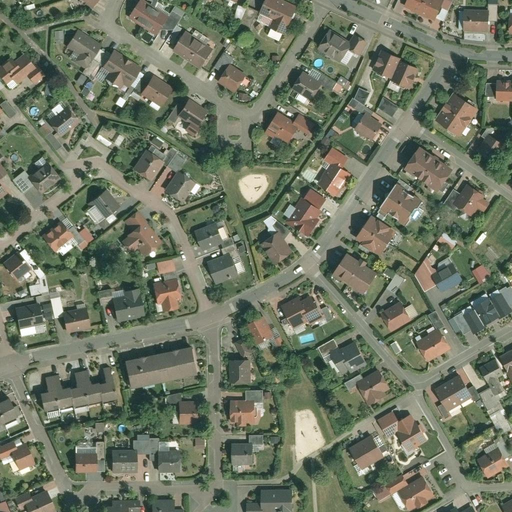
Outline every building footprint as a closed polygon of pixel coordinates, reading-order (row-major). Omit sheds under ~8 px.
[(142,0),(139,0),(128,17),(155,34),(158,29),(167,16),(154,7),(150,5),(142,0)] [(281,0),(264,0),(259,13),(272,18),(268,27),(283,34),(296,6),(281,0)] [(406,0),(404,6),(434,18),(439,7),(441,0),(406,0)] [(441,0),(439,7),(447,10),(451,0),(441,0)] [(486,9),(486,20),(496,20),(496,3),(486,3),(486,9)] [(239,20),(243,7),(235,5),(232,18),(239,20)] [(250,27),(257,11),(246,6),(239,22),(250,27)] [(463,30),(486,30),(486,20),(486,9),(463,9),(463,30)] [(171,10),(167,16),(158,29),(172,29),(175,25),(181,16),(171,10)] [(181,28),(175,25),(172,29),(169,34),(175,37),(181,28)] [(78,29),(67,46),(79,54),(74,61),(84,68),(100,44),(78,29)] [(329,29),(317,48),(338,61),(347,47),(350,43),(348,42),(329,29)] [(184,30),(172,50),(199,67),(211,47),(184,30)] [(353,34),(348,42),(350,43),(347,47),(359,55),(367,42),(353,34)] [(389,74),(398,55),(399,53),(380,44),(371,65),(389,74)] [(139,68),(111,50),(99,69),(105,72),(103,76),(118,86),(120,82),(127,86),(139,68)] [(9,56),(0,62),(0,77),(5,83),(12,78),(15,82),(25,74),(34,67),(33,66),(23,52),(13,60),(9,56)] [(407,85),(416,64),(398,55),(389,74),(388,76),(407,85)] [(34,67),(25,74),(32,82),(43,74),(36,63),(33,66),(34,67)] [(228,64),(217,80),(233,91),(244,75),(228,64)] [(302,72),(291,88),(310,100),(320,83),(316,80),(302,72)] [(320,73),(316,80),(320,83),(331,90),(336,82),(320,73)] [(148,83),(141,94),(159,105),(171,87),(153,75),(148,83)] [(141,94),(148,83),(140,78),(132,91),(140,96),(141,94)] [(497,97),(497,99),(511,99),(511,79),(497,80),(497,82),(497,97)] [(396,91),(398,86),(388,82),(386,86),(396,91)] [(497,97),(497,82),(485,82),(485,96),(497,97)] [(358,87),(354,98),(364,105),(369,92),(358,87)] [(477,107),(453,91),(435,118),(459,134),(477,107)] [(120,107),(124,100),(118,96),(114,103),(120,107)] [(383,97),(379,108),(392,117),(398,107),(383,97)] [(365,113),(369,116),(372,111),(364,105),(354,98),(352,98),(348,104),(363,115),(365,113)] [(5,99),(0,102),(0,105),(9,118),(15,113),(5,99)] [(183,107),(178,116),(189,123),(185,129),(193,134),(198,127),(195,126),(205,111),(188,100),(183,107)] [(178,116),(183,107),(176,103),(167,118),(173,122),(178,116)] [(65,106),(47,120),(60,135),(77,120),(65,106)] [(277,112),(264,132),(272,137),(274,134),(286,141),(296,126),(297,125),(293,122),(277,112)] [(363,115),(354,129),(370,140),(381,124),(369,116),(365,113),(363,115)] [(298,114),(293,122),(297,125),(296,126),(307,133),(313,124),(298,114)] [(37,128),(43,136),(49,131),(50,130),(44,123),(37,128)] [(481,136),(485,138),(487,134),(489,135),(495,128),(488,127),(481,136)] [(49,131),(43,136),(54,150),(60,145),(49,131)] [(489,135),(487,134),(485,138),(477,150),(494,161),(504,145),(489,135)] [(419,146),(404,167),(436,190),(451,168),(419,146)] [(331,161),(340,167),(347,157),(331,147),(324,159),(330,163),(331,161)] [(145,150),(133,168),(149,179),(161,162),(165,155),(154,148),(151,153),(145,150)] [(170,148),(165,155),(161,162),(166,165),(173,153),(175,151),(170,148)] [(173,153),(166,165),(177,172),(177,171),(184,160),(173,153)] [(330,163),(317,182),(335,194),(349,174),(340,167),(331,161),(330,163)] [(58,178),(46,162),(27,176),(34,184),(40,192),(58,178)] [(34,184),(27,176),(23,170),(11,180),(22,193),(34,184)] [(177,172),(164,190),(181,201),(194,182),(177,171),(177,172)] [(395,183),(379,206),(404,223),(409,216),(409,214),(414,206),(416,206),(420,200),(395,183)] [(460,194),(453,203),(456,206),(470,215),(476,205),(483,210),(488,202),(482,198),(483,195),(466,184),(460,194)] [(310,189),(303,199),(318,209),(325,199),(310,189)] [(453,203),(460,194),(453,189),(443,204),(453,210),(456,206),(453,203)] [(105,190),(91,200),(104,217),(111,211),(117,206),(105,190)] [(301,197),(285,221),(307,236),(317,221),(314,219),(320,210),(318,209),(303,199),(301,197)] [(132,231),(145,221),(146,220),(137,209),(123,220),(132,231)] [(116,218),(111,211),(104,217),(97,222),(102,228),(116,218)] [(371,216),(356,238),(378,253),(393,231),(371,216)] [(277,232),(283,240),(289,230),(276,220),(271,224),(277,232)] [(59,221),(41,236),(54,251),(71,237),(72,237),(68,231),(59,221)] [(132,231),(126,235),(127,236),(122,241),(130,252),(136,247),(143,255),(161,242),(145,221),(132,231)] [(216,223),(194,231),(202,250),(218,243),(223,241),(222,240),(216,223)] [(73,227),(68,231),(72,237),(71,237),(77,245),(83,240),(73,227)] [(277,232),(260,244),(273,263),(291,251),(283,240),(277,232)] [(442,232),(436,240),(449,249),(455,241),(442,232)] [(223,241),(218,243),(220,249),(233,244),(230,237),(222,240),(223,241)] [(233,244),(220,249),(223,256),(229,254),(230,258),(237,255),(233,244)] [(38,279),(43,275),(24,250),(18,254),(29,268),(38,279)] [(16,252),(3,262),(15,279),(29,268),(18,254),(16,252)] [(347,253),(333,274),(361,292),(375,272),(363,264),(365,262),(359,257),(357,260),(347,253)] [(223,256),(207,262),(215,283),(237,275),(230,258),(229,254),(223,256)] [(161,273),(174,270),(171,259),(155,262),(158,273),(161,273)] [(423,291),(436,284),(430,274),(423,260),(413,274),(423,291)] [(451,263),(430,274),(436,284),(440,292),(461,281),(451,263)] [(480,263),(470,271),(479,284),(489,276),(480,263)] [(392,280),(395,274),(386,268),(383,274),(392,280)] [(163,280),(175,278),(177,277),(175,269),(174,270),(161,273),(163,280)] [(392,280),(386,289),(394,294),(404,279),(395,274),(392,280)] [(39,284),(28,286),(30,296),(47,292),(43,275),(38,279),(39,284)] [(163,280),(151,283),(156,303),(160,302),(162,310),(178,307),(176,300),(180,299),(175,278),(163,280)] [(498,290),(501,294),(508,307),(511,305),(511,289),(510,286),(506,288),(505,286),(498,290)] [(124,296),(112,299),(113,303),(116,321),(143,316),(137,288),(123,291),(124,296)] [(100,305),(113,303),(112,299),(110,289),(97,291),(100,305)] [(36,302),(50,299),(48,293),(35,297),(36,302)] [(473,309),(462,315),(470,330),(472,333),(485,326),(484,324),(499,316),(500,317),(510,312),(508,307),(501,294),(489,301),(487,298),(471,307),(473,309)] [(297,298),(282,305),(288,318),(290,323),(292,327),(307,320),(308,324),(323,316),(320,310),(315,300),(312,301),(310,296),(299,301),(297,298)] [(53,317),(63,316),(62,313),(59,297),(50,299),(53,317)] [(400,301),(380,312),(379,315),(382,321),(385,321),(391,331),(410,320),(400,301)] [(37,304),(14,309),(19,328),(41,323),(37,304)] [(326,307),(320,310),(323,316),(326,321),(332,318),(326,307)] [(63,316),(66,332),(89,328),(85,308),(62,313),(63,316)] [(427,315),(436,330),(437,328),(438,330),(444,326),(435,311),(427,315)] [(470,330),(462,315),(460,312),(453,317),(462,334),(470,330)] [(262,317),(245,325),(255,344),(268,337),(272,336),(269,330),(262,317)] [(274,327),(269,330),(272,336),(268,337),(273,348),(282,344),(274,327)] [(436,330),(415,341),(427,361),(449,348),(438,330),(437,328),(436,330)] [(244,338),(234,342),(241,357),(251,353),(244,338)] [(329,352),(338,347),(333,338),(316,347),(324,363),(332,359),(329,352)] [(338,347),(329,352),(332,359),(340,373),(348,369),(350,372),(366,363),(354,341),(339,349),(338,347)] [(190,345),(124,359),(129,384),(196,370),(190,345)] [(511,348),(498,355),(511,381),(511,380),(511,348)] [(495,359),(480,367),(490,387),(494,394),(503,389),(497,378),(504,375),(495,359)] [(248,360),(228,360),(229,382),(249,382),(248,360)] [(102,400),(116,398),(110,367),(103,368),(105,382),(98,383),(102,400)] [(69,388),(73,404),(73,406),(102,400),(98,383),(98,382),(90,383),(87,369),(74,371),(77,387),(69,388)] [(361,379),(356,382),(358,385),(367,404),(383,396),(381,392),(388,389),(378,370),(361,379)] [(48,391),(40,393),(44,410),(73,404),(69,388),(69,387),(61,388),(58,374),(45,377),(48,391)] [(356,382),(361,379),(359,375),(344,383),(348,391),(358,385),(356,382)] [(458,375),(434,388),(443,403),(446,410),(470,397),(466,390),(458,375)] [(472,386),(466,390),(470,397),(473,401),(479,398),(472,386)] [(494,394),(490,387),(479,393),(488,409),(500,403),(498,399),(506,395),(503,389),(494,394)] [(245,390),(245,401),(253,401),(262,401),(262,390),(245,390)] [(177,402),(179,402),(179,393),(166,395),(165,403),(177,403),(177,402)] [(0,422),(16,416),(7,396),(0,399),(0,422)] [(179,402),(177,402),(177,403),(178,423),(197,423),(196,401),(179,402)] [(245,401),(230,401),(230,422),(236,422),(236,425),(245,425),(245,422),(253,422),(253,401),(245,401)] [(446,410),(443,403),(437,406),(444,418),(449,415),(446,410)] [(396,432),(407,451),(427,440),(412,413),(397,422),(392,412),(377,420),(387,437),(396,432)] [(248,435),(249,444),(252,444),(262,443),(262,435),(248,435)] [(371,435),(349,448),(361,469),(383,456),(371,435)] [(147,440),(147,453),(147,460),(157,459),(156,451),(156,438),(147,438),(147,440)] [(194,438),(194,448),(203,448),(203,438),(194,438)] [(132,440),(132,449),(135,449),(135,453),(147,453),(147,440),(132,440)] [(10,449),(15,447),(12,441),(0,446),(0,458),(11,454),(10,449)] [(94,453),(94,470),(103,470),(103,441),(94,441),(94,453)] [(497,448),(503,458),(511,454),(503,441),(496,445),(497,448)] [(11,454),(18,469),(33,463),(24,443),(15,447),(10,449),(11,454)] [(231,444),(232,463),(252,463),(252,444),(249,444),(231,444)] [(497,448),(477,459),(487,477),(507,465),(503,458),(497,448)] [(110,449),(110,471),(135,471),(135,453),(135,449),(132,449),(110,449)] [(157,459),(157,471),(178,470),(178,450),(156,451),(157,459)] [(74,453),(74,470),(94,470),(94,453),(74,453)] [(423,463),(405,473),(410,481),(428,472),(423,463)] [(396,490),(407,484),(401,474),(385,484),(391,494),(396,490)] [(407,484),(396,490),(408,510),(415,505),(417,508),(426,502),(425,499),(433,495),(422,476),(407,484)] [(25,505),(28,511),(51,511),(54,511),(45,490),(29,497),(23,500),(25,505)] [(262,503),(261,511),(291,511),(291,490),(261,490),(262,503)] [(23,500),(29,497),(26,492),(13,497),(18,508),(25,505),(23,500)] [(511,511),(511,499),(502,505),(505,511),(511,511)] [(105,506),(104,511),(138,511),(139,500),(112,500),(112,506),(105,506)] [(151,500),(151,511),(173,511),(173,509),(173,500),(151,500)] [(261,511),(262,503),(247,503),(246,511),(261,511)]
